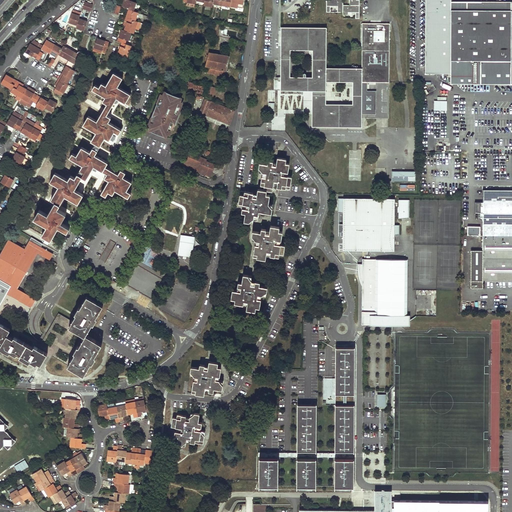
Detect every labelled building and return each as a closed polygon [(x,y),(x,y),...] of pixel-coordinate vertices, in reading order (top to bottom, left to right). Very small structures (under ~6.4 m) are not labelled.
[(129,0),(126,0),(124,7),(129,9),(133,11),(136,2),(129,0)] [(342,0),(326,0),(326,12),(330,12),(330,6),(337,6),(337,12),(343,12),(342,15),(348,15),(348,12),(355,12),(355,18),(359,18),(359,0),(349,0),(349,5),(343,5),(342,0)] [(451,10),(451,36),(451,43),(451,44),(451,51),(451,69),(469,69),(469,60),(481,60),(481,83),(511,83),(511,1),(481,2),(481,10),(466,10),(451,10)] [(481,2),(466,2),(466,10),(481,10),(481,2)] [(443,36),(451,36),(451,10),(451,4),(435,4),(434,36),(443,36)] [(133,11),(129,9),(126,17),(135,21),(138,12),(133,11)] [(80,15),(72,12),(69,22),(77,25),(79,18),(80,15)] [(146,21),(147,15),(138,13),(137,18),(146,21)] [(135,21),(126,17),(124,21),(127,22),(126,25),(124,30),(131,32),(133,33),(135,28),(139,29),(141,23),(135,21)] [(88,21),(79,18),(77,25),(76,28),(84,31),(88,21)] [(326,27),(281,27),(280,90),(303,90),(303,77),(290,76),(290,50),(312,50),(312,77),(326,77),(326,81),(352,82),(362,82),(367,82),(389,82),(389,23),(362,23),(362,68),(326,68),(326,27)] [(124,30),(122,29),(117,41),(122,42),(125,43),(126,40),(129,40),(131,32),(124,30)] [(109,42),(97,38),(94,47),(102,50),(102,48),(106,49),(109,42)] [(54,44),(47,39),(43,45),(41,48),(49,53),(54,44)] [(43,45),(34,40),(30,43),(41,49),(41,48),(43,45)] [(125,43),(122,42),(117,54),(127,57),(131,46),(125,43)] [(41,49),(30,43),(25,52),(36,58),(40,51),(41,49)] [(451,51),(451,44),(428,43),(428,53),(441,53),(441,51),(451,51)] [(62,48),(54,44),(49,53),(57,57),(62,48)] [(69,60),(66,65),(72,68),(75,63),(80,54),(78,51),(77,53),(67,47),(62,56),(69,60)] [(229,56),(209,51),(206,66),(205,72),(224,77),(225,71),(225,70),(229,56)] [(72,68),(66,65),(60,76),(67,80),(68,77),(71,78),(75,70),(72,68)] [(122,77),(114,72),(106,85),(102,83),(100,87),(95,84),(93,89),(105,96),(103,100),(107,103),(105,107),(109,110),(117,97),(125,102),(130,93),(117,86),(122,77)] [(17,80),(6,74),(1,83),(12,89),(17,80)] [(312,77),(303,77),(303,90),(312,90),(326,90),(326,81),(326,77),(312,77)] [(69,84),(58,79),(56,83),(58,84),(55,88),(62,92),(64,93),(69,84)] [(21,82),(17,80),(12,89),(11,91),(22,98),(27,89),(22,86),(19,84),(21,82)] [(197,84),(188,81),(186,89),(198,94),(201,95),(206,96),(206,95),(211,97),(215,87),(210,85),(207,94),(203,93),(204,86),(197,84)] [(362,82),(352,82),(352,104),(352,117),(362,117),(362,114),(362,82)] [(367,82),(362,82),(362,114),(375,114),(375,91),(367,91),(367,82)] [(34,93),(27,89),(22,98),(29,102),(30,100),(34,102),(38,95),(34,93)] [(326,90),(312,90),(312,126),(361,127),(362,117),(352,117),(352,104),(326,103),(326,90)] [(182,99),(165,92),(163,95),(161,100),(159,99),(150,122),(152,123),(150,128),(149,131),(166,138),(167,135),(169,130),(171,131),(174,124),(172,123),(174,119),(177,120),(179,116),(178,115),(181,108),(179,107),(181,102),(182,99)] [(48,101),(38,95),(34,102),(37,104),(35,106),(43,110),(45,107),(48,101)] [(234,110),(205,98),(200,112),(229,123),(234,110)] [(57,103),(50,99),(48,101),(45,107),(52,112),(57,103)] [(434,100),(434,109),(447,109),(447,100),(434,100)] [(109,110),(105,107),(103,110),(97,120),(88,115),(83,124),(96,132),(91,140),(95,143),(100,145),(105,137),(109,139),(114,131),(118,133),(121,129),(108,121),(111,117),(106,114),(109,110)] [(25,117),(14,111),(7,123),(18,130),(25,117)] [(35,124),(25,117),(18,130),(28,136),(35,124)] [(42,128),(35,124),(28,136),(36,140),(42,128)] [(407,161),(416,161),(416,136),(408,136),(409,146),(407,146),(407,161)] [(100,145),(95,143),(90,152),(82,147),(77,156),(72,153),(70,157),(82,165),(78,173),(82,176),(86,178),(94,165),(103,171),(105,166),(108,162),(95,154),(100,145)] [(25,152),(18,148),(12,159),(21,164),(25,157),(23,156),(25,152)] [(208,159),(189,151),(188,153),(201,159),(201,160),(214,166),(215,164),(207,161),(208,159)] [(201,159),(188,153),(187,156),(186,156),(185,159),(186,159),(184,163),(187,164),(187,162),(191,164),(191,165),(193,166),(194,165),(196,166),(195,167),(197,168),(197,170),(200,171),(200,170),(202,171),(201,172),(204,173),(204,172),(208,173),(208,174),(210,176),(214,166),(201,160),(201,159)] [(277,161),(268,160),(267,164),(259,163),(258,171),(262,172),(260,185),(264,185),(263,189),(270,190),(272,191),(273,186),(276,187),(290,189),(292,176),(287,176),(289,163),(285,163),(286,158),(277,157),(277,161)] [(118,174),(105,166),(103,171),(107,173),(104,178),(109,180),(101,193),(105,195),(108,191),(112,194),(115,189),(128,197),(131,193),(126,190),(131,181),(122,176),(125,172),(121,169),(118,174)] [(418,169),(392,169),(392,181),(417,181),(418,169)] [(14,175),(7,171),(0,182),(9,187),(14,179),(12,178),(14,175)] [(82,176),(78,173),(75,178),(71,175),(68,179),(55,172),(50,181),(59,186),(51,199),(56,201),(60,204),(65,195),(78,203),(83,194),(74,189),(82,176)] [(214,193),(176,180),(170,199),(190,206),(185,218),(203,224),(214,193)] [(263,189),(258,188),(257,193),(240,190),(238,203),(242,204),(242,207),(241,212),(245,213),(244,221),(252,222),(253,218),(257,219),(258,211),(271,213),(273,204),(268,203),(270,190),(263,189)] [(511,280),(511,190),(483,190),(482,250),(471,250),(470,288),(482,288),(482,281),(511,280)] [(395,198),(343,197),(343,247),(349,247),(394,250),(395,198)] [(409,199),(398,199),(398,217),(409,218),(409,199)] [(60,204),(56,201),(48,214),(39,209),(34,218),(47,225),(42,234),(51,239),(58,226),(67,231),(69,227),(61,222),(66,213),(57,208),(60,204)] [(162,248),(172,249),(177,217),(167,216),(162,248)] [(279,226),(270,225),(269,230),(265,229),(261,228),(260,232),(252,231),(251,236),(255,240),(252,257),(265,259),(266,254),(278,256),(279,253),(283,253),(285,244),(280,244),(282,231),(278,231),(279,226)] [(480,234),(480,225),(467,225),(467,234),(480,234)] [(192,247),(194,237),(181,235),(177,255),(182,256),(186,256),(191,257),(192,249),(192,247)] [(24,248),(9,239),(0,254),(0,278),(12,285),(10,288),(15,291),(17,288),(22,279),(19,277),(28,261),(31,263),(37,252),(40,247),(29,240),(26,247),(25,247),(25,246),(24,245),(23,245),(23,246),(24,247),(24,248)] [(53,254),(45,249),(42,255),(50,259),(53,254)] [(362,275),(361,324),(410,325),(410,314),(406,314),(407,259),(362,259),(362,264),(358,264),(358,269),(358,275),(362,275)] [(31,263),(28,261),(19,277),(22,279),(31,263)] [(252,275),(243,274),(242,282),(238,282),(237,290),(232,290),(231,298),(235,299),(234,303),(247,305),(246,309),(259,311),(261,294),(266,295),(267,286),(259,285),(260,281),(257,281),(251,280),(252,275)] [(28,294),(17,288),(15,291),(10,288),(7,293),(23,303),(28,294)] [(103,304),(87,295),(72,321),(69,326),(85,335),(86,334),(92,323),(96,317),(103,304)] [(72,321),(58,313),(41,342),(38,348),(47,353),(41,364),(45,367),(52,356),(68,365),(85,335),(69,326),(72,321)] [(0,340),(2,342),(0,346),(0,347),(9,353),(10,351),(16,355),(17,353),(21,355),(20,357),(29,362),(30,360),(36,364),(37,362),(41,364),(47,353),(38,348),(34,345),(33,347),(14,337),(13,338),(7,334),(10,329),(1,323),(0,324),(0,340)] [(102,343),(86,334),(85,335),(68,365),(84,374),(91,362),(94,356),(102,343)] [(335,377),(335,394),(354,394),(354,346),(335,346),(335,377)] [(218,362),(209,361),(208,365),(204,365),(200,364),(199,368),(191,367),(189,375),(194,376),(191,393),(204,395),(205,390),(213,391),(218,389),(222,389),(223,380),(219,379),(221,367),(217,366),(218,362)] [(79,409),(80,405),(75,404),(75,399),(65,398),(65,399),(62,398),(60,406),(65,406),(64,407),(66,408),(79,409)] [(145,405),(144,399),(134,401),(137,416),(142,415),(141,411),(146,410),(145,405)] [(137,416),(134,401),(125,403),(125,404),(127,413),(132,412),(133,417),(137,416)] [(107,408),(106,403),(97,405),(99,415),(104,414),(105,419),(109,418),(107,408)] [(127,413),(125,404),(116,406),(119,421),(124,420),(123,415),(127,414),(127,413)] [(297,404),(297,451),(316,451),(316,404),(297,404)] [(334,404),(334,451),(353,451),(353,404),(334,404)] [(119,421),(116,406),(107,408),(109,418),(114,417),(115,422),(119,421)] [(80,414),(81,409),(79,409),(66,408),(65,417),(74,418),(75,418),(75,413),(80,414)] [(190,415),(177,413),(176,417),(172,417),(171,425),(176,426),(175,431),(175,435),(178,435),(177,444),(182,445),(187,441),(203,443),(204,434),(200,430),(201,421),(198,421),(199,413),(194,412),(190,415)] [(0,448),(4,444),(8,449),(10,447),(9,447),(16,441),(14,439),(14,440),(8,434),(8,433),(7,432),(6,432),(4,430),(8,426),(0,417),(0,448)] [(73,423),(74,418),(65,417),(64,417),(63,426),(64,426),(67,427),(78,428),(78,424),(73,423)] [(77,433),(78,428),(67,427),(66,436),(71,437),(81,438),(82,433),(77,433)] [(80,443),(81,438),(71,437),(70,446),(84,448),(85,443),(80,443)] [(126,452),(126,451),(121,450),(122,445),(118,445),(117,446),(116,460),(120,460),(125,461),(126,452)] [(116,460),(117,446),(113,446),(112,450),(108,450),(106,460),(116,461),(116,460)] [(134,463),(136,448),(132,448),(131,452),(126,452),(125,461),(125,462),(134,463)] [(151,450),(141,449),(136,448),(134,463),(134,466),(139,467),(139,464),(143,464),(144,462),(150,463),(151,450)] [(87,461),(82,453),(74,457),(81,470),(85,468),(83,464),(87,461)] [(81,470),(74,457),(66,462),(71,471),(75,468),(78,472),(81,470)] [(258,487),(278,486),(278,457),(258,457),(258,487)] [(297,458),(297,488),(316,488),(316,458),(297,458)] [(334,458),(334,488),(353,488),(353,458),(334,458)] [(25,460),(14,466),(18,473),(29,466),(25,460)] [(66,462),(65,461),(57,466),(62,474),(66,472),(69,476),(70,475),(73,474),(71,471),(66,462)] [(48,472),(47,470),(43,472),(41,468),(32,473),(37,481),(50,474),(48,472)] [(128,483),(128,474),(119,473),(118,478),(114,477),(113,477),(113,481),(114,482),(128,483)] [(51,476),(50,474),(37,481),(42,489),(44,488),(51,484),(48,480),(52,477),(51,476)] [(37,486),(40,491),(40,490),(42,489),(37,481),(33,484),(36,487),(37,486)] [(128,493),(129,483),(128,483),(114,482),(114,486),(119,487),(118,492),(125,492),(128,493)] [(55,487),(53,483),(51,484),(44,488),(48,495),(49,496),(50,495),(53,494),(61,488),(60,486),(59,485),(55,487)] [(27,487),(27,486),(18,491),(24,500),(28,497),(30,501),(34,499),(32,496),(27,487)] [(64,492),(61,488),(53,494),(58,501),(62,499),(70,494),(68,490),(65,492),(64,492)] [(391,511),(392,488),(375,488),(374,511),(391,511)] [(18,491),(17,489),(9,494),(15,503),(19,500),(21,504),(25,502),(24,500),(18,491)] [(77,495),(75,491),(70,494),(62,499),(67,507),(75,502),(73,498),(77,495)] [(124,502),(125,492),(118,492),(115,491),(114,496),(113,496),(110,496),(109,500),(119,501),(124,502)] [(388,510),(387,511),(486,511),(487,509),(488,509),(488,501),(400,500),(394,500),(394,499),(386,499),(386,504),(386,510),(388,510)] [(118,511),(119,501),(109,500),(108,505),(104,505),(103,509),(105,509),(118,511)]
